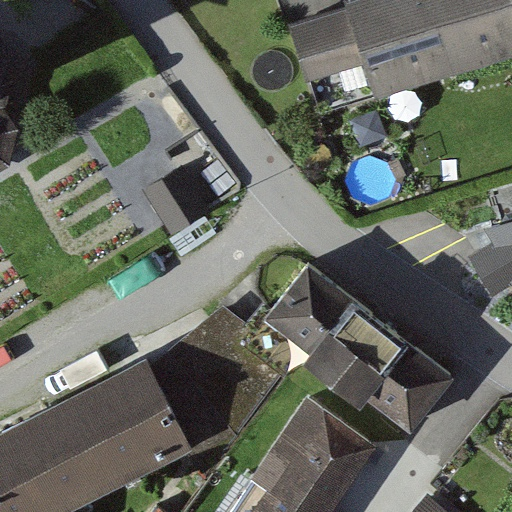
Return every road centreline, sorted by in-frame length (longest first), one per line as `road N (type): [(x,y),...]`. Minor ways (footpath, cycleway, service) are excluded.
road 1 (residential): [(280,195),(182,283),(0,385)]
road 2 (residential): [(511,363),(360,261),(280,195)]
road 3 (residential): [(280,195),(142,0)]
